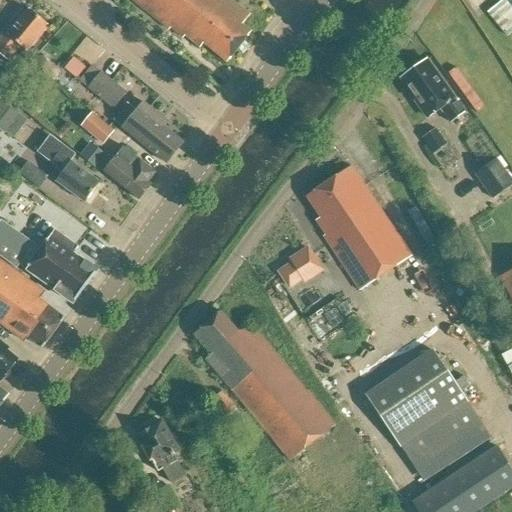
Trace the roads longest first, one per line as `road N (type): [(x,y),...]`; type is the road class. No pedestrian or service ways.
road 1 (unclassified): [(47,511),(282,200),(354,119),(432,0)]
road 2 (tertiary): [(0,433),(230,121)]
road 3 (unclassified): [(230,121),(86,0)]
road 4 (tertiary): [(230,121),(319,0)]
